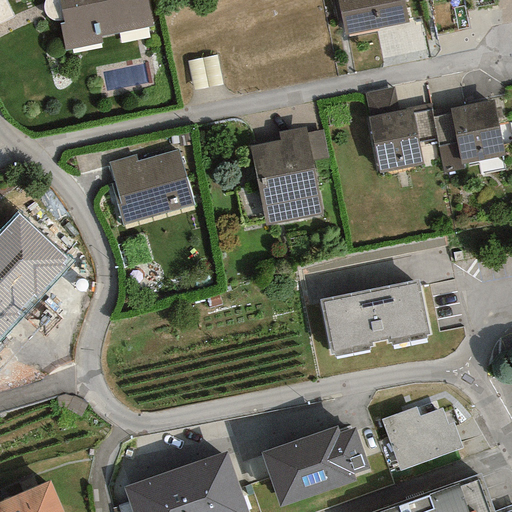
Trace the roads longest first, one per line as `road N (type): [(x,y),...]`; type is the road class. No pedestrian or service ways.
road 1 (unclassified): [(20,147),(75,203),(101,252),(104,289),(87,362),(112,415),(133,424),(164,422),(416,370),(461,374)]
road 2 (residential): [(493,57),(20,147)]
